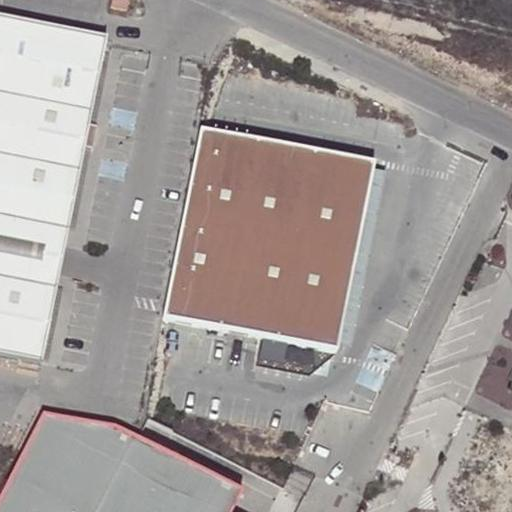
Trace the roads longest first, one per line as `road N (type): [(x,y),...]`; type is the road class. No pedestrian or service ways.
road 1 (unclassified): [(338,511),(511,146)]
road 2 (unclassified): [(233,0),(511,128)]
